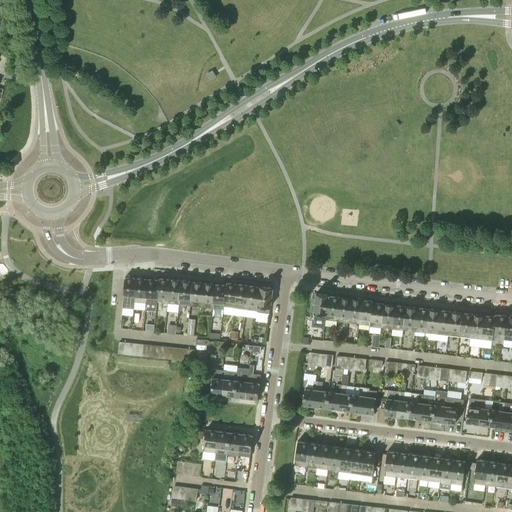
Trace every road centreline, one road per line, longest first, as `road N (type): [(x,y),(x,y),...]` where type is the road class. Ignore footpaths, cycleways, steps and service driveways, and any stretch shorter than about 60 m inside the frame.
road 1 (tertiary): [(75,185),(153,163),(364,38),(439,17),(511,17)]
road 2 (residential): [(286,272),(151,253),(79,258),(57,244),(52,214)]
road 3 (residential): [(511,448),(266,416)]
road 4 (residential): [(511,295),(286,272)]
road 5 (unclassified): [(50,164),(26,0)]
road 6 (residential): [(266,416),(286,272)]
